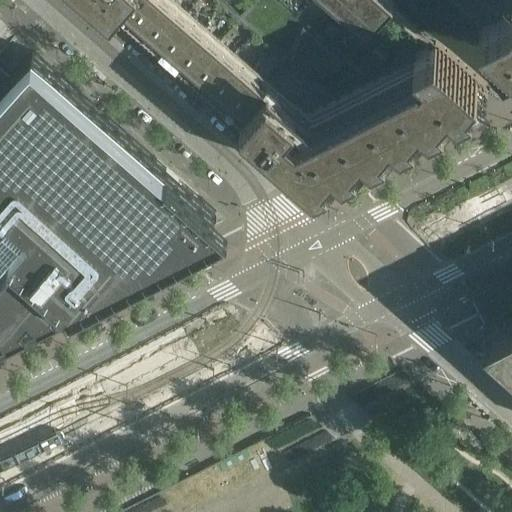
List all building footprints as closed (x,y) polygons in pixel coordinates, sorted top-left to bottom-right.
[(435,44),(384,0),(112,0),(144,28),(151,34),(157,39),(161,42),(168,49),(172,53),(177,56),(184,63),(188,66),(193,71),(200,77),(203,79),(209,85),(216,91),(218,93),(226,99),(233,105),(234,107),(242,113),(256,126),(257,127),(279,146),(315,178),(343,164),(371,150),(400,135),(428,121),(467,101),(468,101),(483,94),(488,91),(484,87),(483,87),(437,46),(435,44)] [(511,0),(445,0),(480,30),(511,58),(511,0)] [(0,68),(0,338),(13,332),(229,222),(217,212),(32,50),(9,76),(0,68)] [(511,311),(479,329),(511,357),(511,311)] [(485,443),(458,419),(449,430),(476,454),(485,443)]
